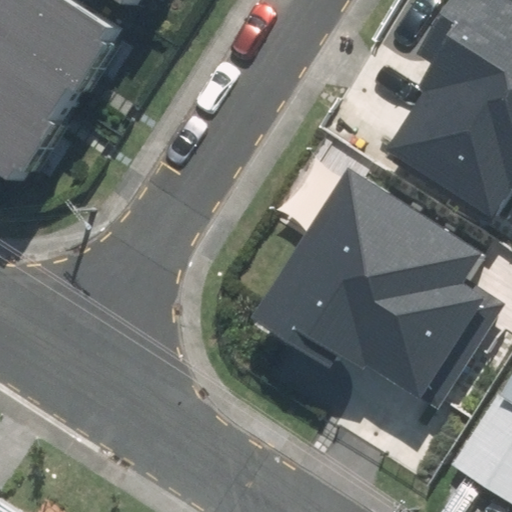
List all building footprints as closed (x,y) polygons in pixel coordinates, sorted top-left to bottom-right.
[(112,24),(72,0),(0,0),(0,160),(20,173),(112,24)] [(111,0),(128,10),(134,0),(111,0)] [(511,229),(511,0),(462,0),(418,72),(443,87),(398,159),(511,229)] [(496,244),(371,168),(276,321),(434,417),(509,295),(477,275),(496,244)] [(511,388),(461,469),(511,500),(511,388)]
